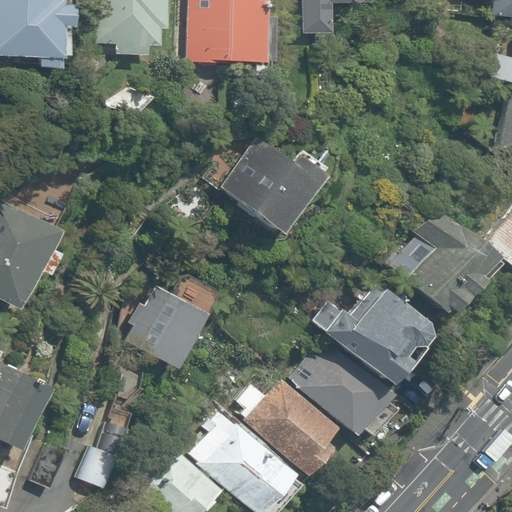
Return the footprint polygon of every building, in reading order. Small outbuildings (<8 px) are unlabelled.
[(0,0),(0,59),(31,61),(31,70),(54,72),(56,30),(66,31),(67,9),(58,6),(58,0),(0,0)] [(89,0),(89,42),(111,43),(110,55),(140,56),(140,45),(148,45),(150,27),(155,29),(156,0),(89,0)] [(182,0),(181,61),(252,62),(255,0),(182,0)] [(294,0),(295,30),(322,30),(321,1),(358,0),(357,0),(294,0)] [(511,0),(483,0),(483,14),(511,18),(511,0)] [(511,37),(510,53),(490,51),(487,78),(511,81),(511,37)] [(511,156),(511,90),(506,90),(492,152),(511,156)] [(273,236),(324,170),(291,144),(282,155),(250,130),(207,185),(273,236)] [(0,300),(11,306),(69,196),(31,176),(13,209),(0,202),(0,300)] [(484,256),(426,206),(378,263),(436,312),(484,256)] [(511,270),(511,206),(479,243),(511,270)] [(160,366),(209,292),(176,270),(162,291),(147,280),(111,334),(160,366)] [(426,330),(376,287),(354,313),(329,292),(304,322),(379,386),(426,330)] [(385,415),(310,345),(293,363),(300,371),(290,382),(348,435),(354,428),(364,438),(385,415)] [(41,388),(0,366),(0,445),(9,450),(41,388)] [(222,405),(293,466),(296,469),(302,474),(336,435),(275,380),(261,395),(245,380),(222,405)] [(293,466),(222,405),(214,397),(190,423),(199,431),(181,452),(248,511),(257,511),(296,469),(293,466)] [(68,447),(40,434),(19,477),(47,491),(68,447)] [(196,511),(215,491),(168,447),(133,485),(162,511),(196,511)]
